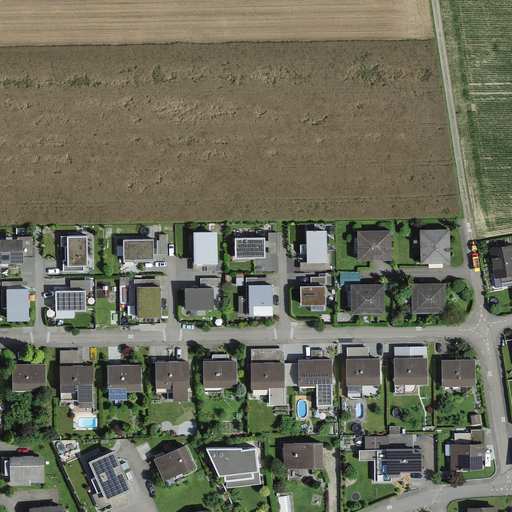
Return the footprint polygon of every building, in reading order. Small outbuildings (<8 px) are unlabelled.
[(265,234),(235,235),(236,255),(266,254),(265,246),(269,246),(269,252),(278,252),(278,231),(268,231),(268,239),(265,239),(265,234)] [(328,231),(307,231),(307,265),(328,264),(328,231)] [(450,231),(422,232),(422,262),(451,262),(450,231)] [(218,233),(194,234),(195,268),(218,268),(218,233)] [(392,234),(359,234),(360,261),(392,261),(392,234)] [(35,236),(0,236),(0,260),(23,260),(23,255),(35,255),(35,236)] [(89,236),(67,236),(67,261),(63,261),(63,272),(84,272),(84,266),(89,266),(89,236)] [(154,240),(125,240),(125,260),(154,260),(154,240)] [(511,245),(493,249),(497,278),(511,275),(511,245)] [(313,287),(301,287),(302,308),(328,307),(327,278),(313,279),(313,287)] [(71,288),(56,288),(56,307),(85,307),(85,290),(91,289),(91,279),(70,279),(71,288)] [(272,280),(247,281),(248,318),(273,317),(272,280)] [(161,281),(137,281),(138,319),(162,319),(161,281)] [(28,285),(6,286),(7,319),(29,318),(28,285)] [(216,286),(184,288),(185,314),(217,312),(216,286)] [(385,286),(353,286),(353,314),(385,313),(385,286)] [(444,287),(413,288),(414,314),(445,313),(444,287)] [(380,359),(348,360),(349,386),(380,385),(380,359)] [(428,360),(396,361),(397,386),(429,385),(428,360)] [(236,362),(203,363),(204,388),(237,387),(236,362)] [(331,362),(298,362),(298,386),(316,386),(317,406),(332,405),(331,362)] [(475,362),(443,362),(443,387),(475,387),(475,362)] [(44,363),(15,364),(15,387),(44,386),(44,363)] [(187,364),(156,365),(157,389),(173,388),(174,400),(189,400),(187,364)] [(91,365),(62,365),(62,399),(91,399),(91,365)] [(285,365),(252,366),(252,389),(285,388),(285,365)] [(141,366),(108,367),(108,391),(141,390),(141,366)] [(412,440),(369,439),(369,449),(387,449),(387,472),(423,472),(423,452),(412,452),(412,440)] [(324,444),(286,445),(287,469),(325,468),(324,444)] [(482,444),(453,444),(453,470),(482,470),(482,444)] [(185,445),(155,459),(166,481),(196,467),(185,445)] [(242,445),(207,445),(221,472),(225,472),(226,486),(261,482),(256,445),(242,447),(242,445)] [(101,477),(92,480),(101,500),(131,487),(116,453),(94,462),(101,477)] [(45,458),(11,458),(12,484),(45,483),(45,458)] [(282,511),(292,511),(292,497),(282,498),(282,511)]
